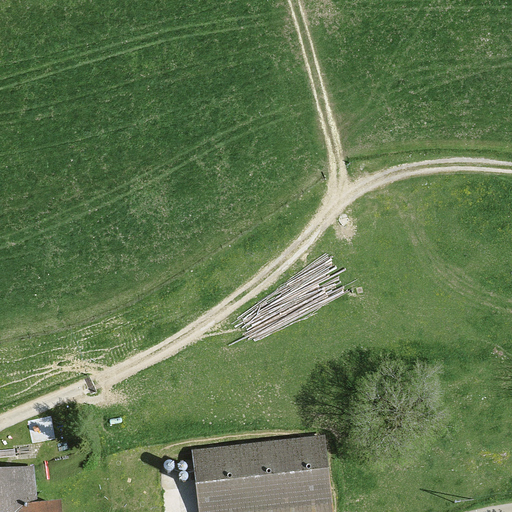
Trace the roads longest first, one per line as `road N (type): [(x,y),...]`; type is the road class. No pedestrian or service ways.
road 1 (track): [(0,422),(179,341),(299,249),(335,207),(341,172),(333,126),(294,0)]
road 2 (track): [(335,207),(417,170),(511,169)]
